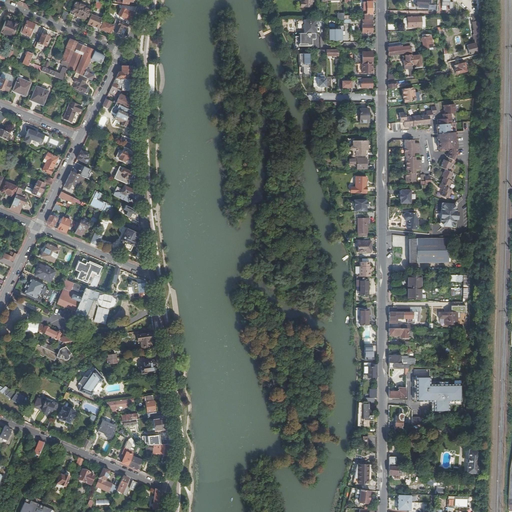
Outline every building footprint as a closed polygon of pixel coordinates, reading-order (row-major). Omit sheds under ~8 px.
[(428,0),(416,0),(416,7),(427,8),(428,0)] [(82,7),(83,6),(75,2),(73,7),(74,7),(72,11),(71,10),(69,14),(73,16),(73,15),(84,20),(85,20),(86,19),(87,17),(89,13),(91,9),(88,8),(87,10),(82,7)] [(364,19),(372,19),(372,2),(366,2),(366,14),(364,14),(364,19)] [(129,21),(133,14),(122,9),(118,16),(129,21)] [(98,29),(102,20),(91,15),(87,24),(98,29)] [(424,17),(407,17),(407,18),(405,18),(403,20),(403,23),(405,24),(405,26),(407,27),(425,27),(424,17)] [(344,19),(343,19),(343,24),(350,23),(362,23),(362,32),(372,32),(372,19),(364,19),(352,19),(344,19)] [(122,37),(127,25),(115,20),(113,26),(113,27),(111,32),(115,33),(122,37)] [(314,20),(296,20),(296,28),(303,28),(303,33),(310,33),(314,33),(314,28),(315,28),(315,24),(314,24),(314,20)] [(12,23),(6,21),(1,32),(12,37),(17,25),(12,23)] [(30,37),(35,25),(33,24),(26,21),(21,34),(30,37)] [(478,53),(478,55),(480,55),(481,54),(478,42),(479,32),(479,24),(476,21),(472,22),(473,30),(473,31),(476,43),(467,45),(469,54),(478,53)] [(113,27),(113,26),(103,22),(100,29),(110,33),(111,32),(113,27)] [(310,40),(310,33),(303,33),(299,33),(299,36),(299,42),(310,42),(310,40)] [(45,46),(49,37),(42,34),(38,43),(45,46)] [(422,40),(423,51),(437,49),(437,46),(432,47),(431,34),(422,34),(422,40)] [(298,46),(310,46),(310,42),(299,42),(299,36),(294,36),(294,50),(298,50),(298,46)] [(69,63),(77,44),(77,43),(73,41),(69,40),(66,48),(67,48),(62,60),(63,61),(69,63)] [(91,60),(95,52),(77,44),(69,63),(67,69),(79,75),(83,77),(87,68),(89,63),(91,60)] [(388,48),(388,55),(411,52),(415,52),(414,46),(402,47),(402,46),(388,48)] [(28,66),(32,55),(32,54),(32,53),(29,52),(28,53),(27,53),(23,64),(28,66)] [(105,56),(95,52),(91,60),(96,62),(101,64),(105,56)] [(366,53),(354,53),(354,63),(372,63),(371,59),(371,52),(366,52),(366,53)] [(309,54),(298,54),(299,76),(301,76),(301,75),(309,75),(309,54)] [(412,64),(411,56),(411,55),(403,56),(404,69),(409,69),(409,77),(413,76),(412,64)] [(420,55),(411,56),(412,64),(415,64),(416,67),(421,66),(420,55)] [(67,69),(69,63),(63,61),(61,64),(63,65),(59,75),(55,73),(53,77),(58,78),(62,80),(67,69)] [(53,77),(55,73),(47,69),(49,63),(46,62),(42,72),(53,77)] [(464,63),(453,66),(455,74),(466,71),(464,63)] [(372,64),(362,64),(362,74),(372,74),(372,64)] [(119,72),(110,90),(115,92),(116,89),(118,90),(121,83),(121,79),(122,79),(122,89),(130,89),(131,67),(121,67),(121,72),(119,72)] [(88,69),(89,68),(87,68),(83,77),(87,79),(91,81),(94,75),(88,73),(89,70),(88,69)] [(12,83),(15,76),(3,71),(0,78),(12,83)] [(84,84),(87,79),(83,77),(79,75),(73,88),(86,94),(89,88),(82,84),(82,83),(84,84)] [(313,87),(326,87),(326,86),(326,79),(324,79),(324,76),(320,76),(320,80),(313,79),(313,87)] [(9,92),(12,83),(0,78),(0,77),(0,89),(1,90),(2,90),(3,90),(9,92)] [(25,96),(31,83),(18,78),(13,91),(25,96)] [(360,84),(360,88),(372,88),(371,79),(362,79),(362,84),(360,84)] [(43,104),(48,92),(36,86),(31,99),(43,104)] [(413,88),(401,90),(403,103),(419,100),(418,92),(413,93),(413,88)] [(120,95),(116,104),(127,110),(131,102),(132,100),(120,95)] [(106,99),(103,105),(108,108),(111,102),(106,99)] [(79,113),(82,107),(70,102),(63,119),(71,122),(76,112),(79,113)] [(116,104),(114,103),(110,113),(115,115),(114,119),(120,122),(119,124),(129,129),(130,128),(132,129),(132,112),(127,110),(116,104)] [(457,141),(456,132),(450,132),(449,123),(451,123),(451,114),(455,113),(455,105),(443,106),(443,111),(446,111),(446,114),(444,114),(442,115),(442,119),(437,120),(437,125),(436,125),(436,130),(438,130),(438,133),(438,134),(436,134),(438,152),(448,150),(448,154),(447,158),(449,159),(453,160),(456,154),(455,143),(457,141)] [(405,112),(399,113),(400,123),(404,122),(404,128),(416,126),(417,125),(430,124),(429,118),(433,118),(432,114),(436,114),(436,107),(431,108),(431,111),(426,112),(426,115),(406,118),(405,112)] [(359,109),(359,123),(368,122),(368,109),(359,109)] [(0,137),(3,139),(8,141),(11,135),(8,134),(8,132),(0,128),(0,137)] [(41,144),(45,136),(39,133),(34,131),(29,129),(23,141),(29,144),(31,139),(41,144)] [(133,151),(133,145),(123,140),(122,142),(127,144),(126,145),(125,144),(124,147),(133,151)] [(415,156),(414,156),(414,153),(419,153),(419,143),(414,143),(413,140),(404,140),(404,156),(406,156),(406,173),(405,173),(405,181),(415,181),(415,169),(421,169),(421,160),(415,160),(415,156)] [(365,159),(367,159),(367,151),(366,141),(351,141),(351,146),(350,146),(350,147),(349,148),(349,149),(350,149),(350,150),(350,151),(351,151),(351,156),(351,159),(365,159)] [(133,157),(133,151),(124,147),(122,151),(131,156),(133,157)] [(122,151),(120,150),(119,150),(115,158),(128,164),(133,162),(129,160),(131,156),(122,151)] [(81,151),(77,159),(86,164),(88,159),(85,158),(87,154),(81,151)] [(55,164),(58,158),(47,153),(45,158),(48,160),(55,163),(55,164)] [(365,159),(351,159),(349,159),(349,164),(357,164),(357,169),(365,169),(365,159)] [(52,169),(55,163),(48,160),(42,170),(50,174),(52,170),(52,169)] [(452,164),(448,162),(443,160),(440,167),(445,169),(442,176),(444,177),(441,184),(439,188),(443,190),(441,195),(445,197),(445,196),(448,198),(452,190),(448,188),(449,187),(452,181),(450,180),(453,173),(449,171),(452,164)] [(134,174),(120,167),(115,179),(125,184),(129,185),(130,181),(132,182),(133,181),(134,180),(134,174)] [(71,172),(64,186),(64,188),(68,190),(68,188),(69,188),(71,184),(71,183),(76,185),(77,184),(78,184),(81,183),(84,178),(71,172)] [(354,178),(354,189),(354,194),(365,194),(365,178),(354,178)] [(13,197),(17,187),(5,182),(1,192),(6,194),(8,195),(13,197)] [(25,191),(38,197),(41,191),(42,192),(44,187),(36,184),(33,190),(26,187),(25,191)] [(128,203),(127,195),(135,199),(135,192),(124,186),(122,190),(117,187),(113,195),(113,196),(120,199),(123,200),(128,203)] [(18,188),(9,209),(18,212),(22,204),(23,205),(26,196),(20,193),(22,189),(20,189),(18,188)] [(400,190),(400,194),(400,199),(400,203),(410,203),(410,190),(400,190)] [(96,209),(103,212),(105,213),(107,210),(110,211),(112,207),(102,202),(102,203),(98,201),(101,194),(94,191),(88,205),(91,206),(92,207),(96,209)] [(73,206),(75,201),(76,199),(61,192),(59,197),(71,203),(71,205),(73,206)] [(354,206),(354,212),(364,212),(364,207),(366,206),(366,203),(366,200),(354,200),(354,202),(353,203),(353,205),(354,206)] [(442,217),(441,217),(441,222),(444,226),(452,226),(456,222),(456,218),(456,210),(456,207),(453,202),(449,202),(445,202),(441,206),(440,206),(441,210),(442,210),(442,217)] [(138,221),(137,211),(120,203),(119,206),(122,208),(123,207),(124,208),(123,210),(127,212),(125,215),(138,221)] [(407,221),(406,228),(417,229),(418,219),(415,219),(415,213),(408,212),(408,213),(405,213),(403,215),(403,217),(404,220),(407,221)] [(48,225),(53,227),(57,219),(50,215),(47,222),(48,225)] [(57,229),(66,233),(70,221),(64,218),(62,217),(57,229)] [(106,228),(109,220),(101,218),(99,226),(106,228)] [(367,236),(367,224),(367,219),(357,218),(357,236),(367,236)] [(80,220),(74,233),(80,236),(83,229),(85,230),(88,224),(80,220)] [(132,246),(142,251),(141,243),(137,241),(138,239),(136,238),(138,235),(127,229),(124,234),(121,240),(125,242),(122,248),(130,252),(132,246)] [(90,243),(97,246),(100,238),(93,235),(90,243)] [(448,262),(448,256),(448,244),(453,244),(453,239),(408,239),(408,263),(448,262)] [(371,241),(358,241),(358,252),(371,252),(371,241)] [(53,262),(59,250),(47,244),(41,256),(53,262)] [(13,263),(17,254),(14,253),(12,257),(4,254),(3,258),(13,263)] [(3,258),(0,256),(0,261),(11,267),(13,263),(3,258)] [(99,274),(103,266),(90,260),(89,262),(86,261),(85,263),(79,261),(75,270),(79,272),(76,278),(91,285),(96,273),(99,274)] [(360,267),(358,267),(358,277),(359,277),(370,277),(370,271),(370,268),(370,267),(368,267),(368,263),(360,263),(360,267)] [(35,275),(50,282),(55,271),(40,264),(35,275)] [(471,276),(447,274),(447,280),(455,280),(455,277),(464,278),(463,287),(470,288),(471,276)] [(425,298),(425,290),(418,289),(419,283),(425,284),(425,277),(421,277),(421,276),(407,276),(407,294),(407,299),(421,299),(421,298),(425,298)] [(358,277),(356,277),(356,287),(355,296),(359,295),(368,296),(368,279),(359,279),(359,277),(358,277)] [(31,278),(29,283),(26,289),(24,294),(36,300),(38,294),(40,295),(41,294),(43,291),(42,290),(41,289),(44,283),(31,278)] [(117,297),(115,296),(114,296),(107,294),(91,290),(65,279),(61,288),(68,290),(78,294),(77,297),(75,296),(74,296),(71,295),(72,294),(65,291),(63,295),(61,294),(57,304),(75,311),(75,312),(82,311),(87,298),(92,300),(94,298),(98,299),(98,300),(101,306),(109,308),(115,305),(117,297)] [(147,286),(147,283),(137,284),(138,291),(135,291),(135,293),(138,292),(148,291),(147,286)] [(92,300),(87,298),(82,311),(75,312),(76,316),(80,316),(85,318),(92,300)] [(97,306),(93,321),(105,324),(109,309),(97,306)] [(368,310),(359,310),(359,325),(368,325),(368,310)] [(419,322),(420,312),(410,312),(397,312),(389,312),(389,324),(393,324),(393,322),(397,322),(397,318),(407,318),(407,323),(415,323),(415,321),(419,322)] [(438,312),(438,319),(444,319),(444,325),(456,324),(456,312),(438,312)] [(21,331),(37,333),(38,323),(22,321),(21,331)] [(62,342),(73,341),(73,336),(60,338),(59,340),(58,339),(60,334),(56,332),(49,329),(49,328),(45,326),(42,332),(62,342)] [(411,328),(402,328),(389,328),(389,335),(401,335),(401,337),(407,337),(407,332),(411,333),(411,328)] [(150,339),(149,334),(149,333),(137,335),(137,340),(140,340),(141,347),(151,345),(150,340),(150,339)] [(64,345),(62,342),(59,350),(58,354),(63,356),(63,357),(64,356),(67,358),(69,359),(71,360),(72,360),(71,359),(74,358),(64,345)] [(57,354),(50,350),(37,344),(34,351),(39,353),(39,354),(39,355),(40,355),(42,356),(43,356),(44,356),(45,356),(55,360),(57,354)] [(389,356),(389,363),(389,368),(389,369),(403,369),(406,376),(409,368),(409,365),(414,365),(415,359),(408,358),(408,356),(401,356),(401,355),(401,354),(395,354),(395,355),(389,356)] [(153,366),(152,360),(147,361),(147,363),(144,363),(144,367),(140,368),(141,374),(155,371),(154,366),(153,366)] [(376,377),(376,365),(371,365),(371,363),(364,363),(363,379),(367,379),(367,377),(376,377)] [(100,382),(104,379),(95,369),(91,373),(88,378),(84,376),(79,384),(81,386),(79,391),(91,396),(93,391),(92,391),(99,381),(100,382)] [(278,374),(279,380),(294,377),(292,370),(278,374)] [(429,384),(429,376),(416,376),(416,402),(434,402),(435,402),(435,404),(434,404),(434,413),(449,412),(449,401),(462,401),(462,384),(429,384)] [(296,385),(294,377),(279,380),(281,388),(296,385)] [(392,398),(398,398),(406,398),(406,388),(399,388),(399,391),(389,391),(389,398),(391,398),(392,398)] [(23,397),(16,392),(13,395),(9,391),(6,395),(17,404),(23,397)] [(154,410),(152,396),(141,397),(141,398),(144,398),(147,412),(154,410)] [(359,413),(368,413),(368,404),(374,404),(374,398),(363,398),(363,403),(360,403),(359,413)] [(52,411),(53,410),(53,408),(56,409),(58,404),(51,401),(46,399),(44,405),(43,405),(41,409),(42,410),(41,410),(47,412),(48,409),(52,411)] [(122,407),(132,406),(132,402),(131,399),(115,401),(116,407),(122,406),(122,407)] [(72,418),(75,412),(67,408),(69,403),(65,401),(60,413),(61,413),(59,419),(69,423),(71,418),(72,418)] [(134,419),(138,419),(139,417),(138,415),(137,414),(135,414),(126,415),(126,413),(122,414),(122,416),(121,416),(121,418),(117,418),(119,421),(134,419)] [(368,413),(359,413),(359,426),(367,426),(368,413)] [(402,429),(404,415),(404,414),(402,413),(401,413),(399,414),(399,415),(398,416),(398,417),(396,417),(394,430),(401,430),(401,429),(402,429)] [(165,428),(164,419),(154,420),(154,422),(151,422),(150,423),(151,426),(151,427),(152,429),(154,429),(155,437),(166,436),(166,428),(165,428)] [(111,439),(116,427),(102,421),(98,430),(106,434),(105,437),(111,439)] [(308,425),(298,424),(298,434),(296,436),(298,440),(298,445),(309,445),(309,440),(302,440),(305,436),(309,436),(309,426),(308,425)] [(6,440),(11,430),(5,427),(0,438),(6,440)] [(35,454),(39,456),(44,443),(39,442),(35,452),(35,454)] [(45,459),(51,446),(44,443),(39,456),(45,459)] [(168,458),(170,445),(160,445),(159,454),(165,454),(164,457),(168,458)] [(125,456),(122,463),(128,465),(132,455),(133,452),(125,448),(123,453),(125,454),(125,456)] [(479,451),(469,450),(467,472),(478,473),(479,451)] [(128,465),(139,470),(141,466),(142,467),(143,465),(139,464),(140,460),(133,457),(134,455),(132,455),(128,465)] [(389,467),(398,467),(398,460),(396,460),(396,457),(389,457),(389,467)] [(367,472),(368,472),(372,472),(372,465),(358,465),(357,483),(368,483),(368,474),(366,474),(367,472)] [(404,475),(404,468),(398,467),(389,467),(389,475),(395,475),(395,478),(400,478),(400,475),(404,475)] [(110,471),(103,469),(95,487),(115,495),(117,491),(118,487),(105,482),(110,471)] [(82,472),(79,470),(76,478),(78,479),(78,480),(91,485),(94,476),(90,474),(82,470),(82,472)] [(62,493),(70,476),(65,474),(63,477),(59,476),(54,490),(56,490),(56,492),(58,493),(60,492),(62,493)] [(123,477),(118,487),(117,491),(122,494),(128,479),(123,477)] [(139,484),(133,481),(130,489),(135,491),(139,484)] [(371,491),(357,489),(356,502),(369,504),(369,500),(370,500),(370,495),(371,491)] [(161,493),(153,490),(152,493),(155,494),(153,509),(161,510),(161,508),(163,497),(161,493)] [(412,495),(398,494),(398,509),(411,510),(412,495)] [(454,496),(447,496),(447,507),(454,507),(454,506),(456,506),(470,507),(470,501),(467,501),(467,500),(461,499),(462,497),(458,497),(458,499),(456,499),(456,500),(454,500),(454,496)] [(54,511),(26,500),(20,511),(54,511)]
